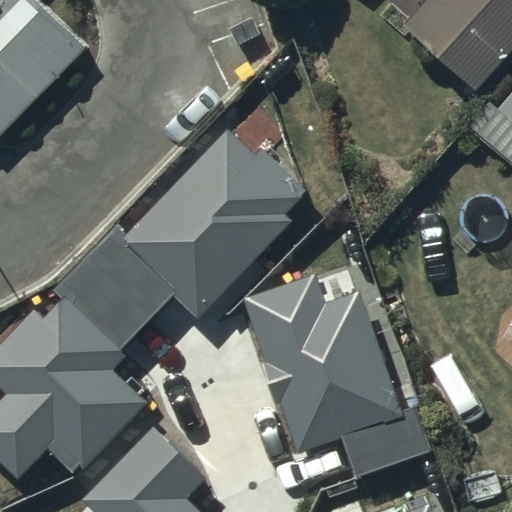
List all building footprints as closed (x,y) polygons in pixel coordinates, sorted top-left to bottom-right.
[(0,0),(0,135),(85,47),(36,0),(0,0)] [(478,89),(511,51),(511,0),(429,0),(406,25),(478,89)] [(511,97),(502,109),(491,100),(470,125),(511,160),(511,97)] [(234,137),(137,242),(176,277),(199,298),(245,248),(254,257),(285,224),(277,217),(304,187),(269,155),(262,162),(234,137)] [(137,242),(117,222),(85,255),(144,311),(176,277),(137,242)] [(144,311),(85,255),(55,287),(70,301),(114,342),(144,311)] [(314,284),(259,303),(306,442),(347,428),(396,412),(358,300),(323,312),(314,284)] [(114,342),(70,301),(47,324),(38,315),(0,353),(0,374),(20,393),(0,413),(0,441),(21,462),(50,432),(79,459),(136,400),(96,361),(114,342)] [(396,412),(347,428),(354,450),(362,472),(432,448),(417,404),(396,412)] [(198,474),(160,437),(100,498),(114,511),(183,511),(172,501),(185,488),(198,474)]
